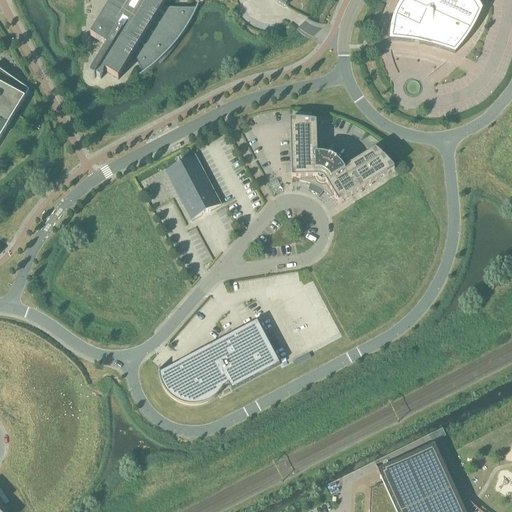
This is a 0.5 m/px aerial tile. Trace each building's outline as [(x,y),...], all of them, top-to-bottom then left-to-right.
[(109,0),(112,2),(90,37),(107,48),(90,76),(90,77),(90,78),(91,78),(91,79),(92,79),(93,79),(94,79),(95,79),(95,78),(96,78),(100,80),(105,73),(118,81),(133,56),(137,64),(143,74),(141,75),(142,76),(151,69),(159,62),(170,51),(179,39),(188,26),(195,13),(197,9),(196,8),(195,10),(184,9),(162,9),(167,0),(109,0)] [(401,0),(396,9),(389,26),(387,44),(412,46),(433,51),(454,58),(466,43),(470,37),(477,25),(481,15),(472,0),(401,0)] [(0,135),(28,92),(0,71),(0,135)] [(418,86),(408,79),(402,87),(412,94),(418,86)] [(331,199),(334,197),(339,205),(394,171),(375,151),(347,168),(340,160),(334,156),(322,153),(316,152),(315,132),(315,123),(289,121),(289,130),(290,163),(291,171),(291,178),(300,178),(300,182),(305,183),(310,184),(308,191),(319,197),(323,191),(327,195),(331,199)] [(221,206),(195,156),(164,172),(191,222),(221,206)] [(224,209),(217,213),(225,230),(232,226),(224,209)] [(279,365),(256,323),(160,374),(160,381),(163,387),(165,392),(169,396),(174,400),(179,404),(187,406),(196,406),(203,404),(209,402),(216,396),(220,392),(222,388),(228,384),(231,390),(279,365)] [(463,511),(433,446),(377,471),(383,484),(371,489),(370,509),(369,511),(463,511)]
